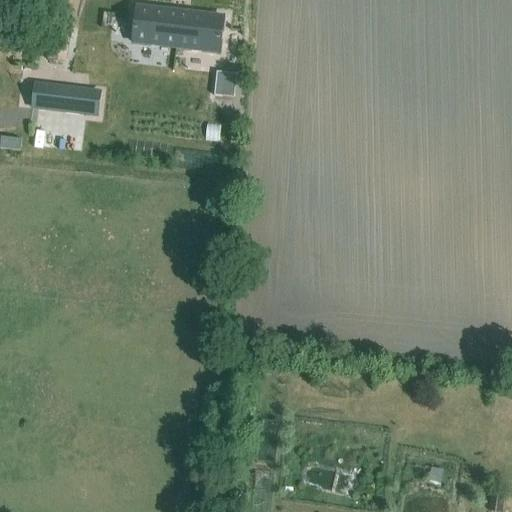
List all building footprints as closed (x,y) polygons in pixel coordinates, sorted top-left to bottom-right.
[(129,19),(125,55),(212,65),(216,29),(178,25),(178,26),(167,25),(167,23),(129,19)] [(66,63),(71,29),(53,26),(48,61),(66,63)] [(41,88),(37,112),(39,112),(53,115),(100,122),(104,98),(41,88)] [(1,137),(0,145),(0,148),(20,151),(21,139),(1,137)] [(501,511),(503,497),(491,495),(489,511),(498,511),(501,511)]
